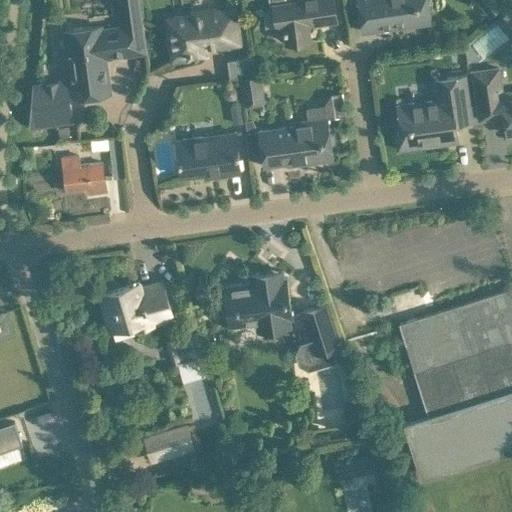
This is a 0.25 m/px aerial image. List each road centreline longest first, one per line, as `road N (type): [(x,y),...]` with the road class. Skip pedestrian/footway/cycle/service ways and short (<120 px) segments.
road 1 (residential): [(100,511),(18,245)]
road 2 (residential): [(133,229),(372,197)]
road 3 (residential): [(133,229),(134,146),(145,102),(184,75)]
road 4 (residential): [(372,197),(511,176)]
road 5 (residential): [(372,197),(356,66)]
